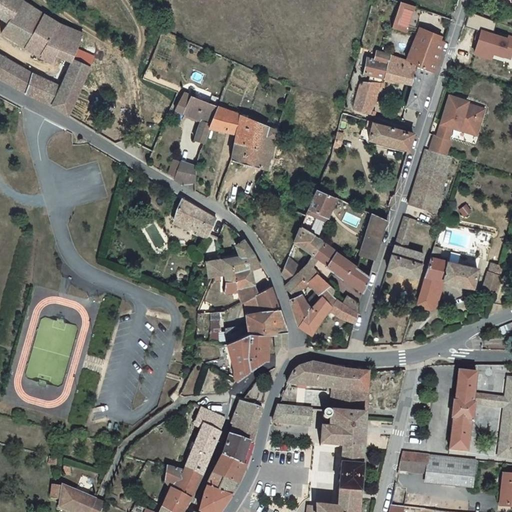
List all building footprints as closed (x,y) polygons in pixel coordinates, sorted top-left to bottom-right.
[(41,59),(61,25),(17,0),(0,0),(0,17),(6,21),(0,33),(41,59)] [(415,12),(399,7),(391,32),(406,37),(406,36),(415,12)] [(58,56),(74,65),(87,41),(61,25),(41,59),(52,66),(58,56)] [(511,36),(483,30),(476,57),(495,62),(496,56),(506,59),(511,36)] [(416,69),(410,89),(405,111),(406,111),(421,116),(444,47),(435,45),(437,41),(417,35),(416,39),(407,67),(416,69)] [(0,83),(9,89),(23,96),(31,76),(0,57),(0,83)] [(361,80),(384,85),(388,62),(374,58),(373,65),(365,64),(361,80)] [(416,69),(407,67),(388,62),(384,85),(410,89),(416,69)] [(58,92),(31,76),(23,96),(65,119),(88,73),(74,65),(58,92)] [(350,116),(367,121),(378,90),(358,88),(350,116)] [(209,132),(216,112),(183,100),(174,117),(199,128),(191,147),(201,151),(209,132)] [(453,134),(459,137),(460,134),(478,140),(485,117),(468,111),(468,109),(450,103),(441,130),(445,132),(442,140),(450,143),(453,134)] [(216,112),(209,132),(233,142),(232,146),(253,153),(261,131),(216,112)] [(414,139),(373,128),(369,145),(408,155),(414,139)] [(441,130),(437,142),(449,146),(450,143),(442,140),(445,132),(441,130)] [(253,153),(232,146),(227,163),(263,174),(277,137),(261,131),(253,153)] [(477,142),(478,140),(460,134),(459,137),(477,142)] [(451,147),(449,146),(437,142),(435,141),(429,156),(446,162),(451,147)] [(433,218),(451,163),(446,162),(429,156),(424,155),(417,178),(406,209),(433,218)] [(193,186),(193,172),(177,166),(173,183),(182,188),(193,186)] [(314,196),(305,216),(326,223),(332,204),(314,196)] [(213,221),(179,200),(167,223),(182,233),(184,229),(192,233),(189,237),(200,243),(213,221)] [(304,218),(298,232),(319,246),(370,279),(378,253),(386,225),(372,219),(361,254),(304,218)] [(392,251),(403,254),(404,253),(412,224),(412,222),(409,221),(408,224),(402,222),(392,251)] [(292,246),(313,260),(319,246),(298,232),(292,246)] [(216,281),(217,290),(254,261),(240,246),(233,251),(234,262),(214,265),(216,281)] [(294,278),(310,288),(318,277),(328,285),(335,275),(365,295),(370,279),(319,246),(313,260),(294,278)] [(433,251),(415,309),(434,315),(442,285),(471,293),(476,274),(437,263),(440,253),(433,251)] [(404,253),(403,254),(403,257),(391,253),(384,275),(414,283),(421,259),(404,253)] [(261,270),(254,261),(217,290),(219,300),(239,296),(241,306),(257,297),(251,275),(261,270)] [(216,281),(214,265),(199,267),(201,284),(203,284),(216,281)] [(279,275),(287,286),(294,278),(283,265),(279,275)] [(480,296),(493,299),(501,273),(488,269),(480,296)] [(310,288),(317,293),(317,292),(334,302),(339,292),(328,285),(318,277),(310,288)] [(284,289),(293,327),(306,309),(299,304),(310,288),(294,278),(287,286),(284,289)] [(225,336),(228,349),(264,335),(266,335),(270,336),(271,326),(279,325),(271,289),(257,297),(241,306),(245,325),(225,336)] [(355,326),(358,316),(347,310),(334,302),(317,292),(317,293),(306,309),(293,327),(308,340),(329,312),(355,326)] [(352,302),(347,310),(358,316),(361,307),(352,302)] [(281,331),(279,325),(271,326),(270,336),(271,354),(282,353),(281,331)] [(264,335),(228,349),(233,371),(231,382),(236,384),(261,359),(260,347),(265,346),(264,335)] [(292,385),(338,391),(350,393),(352,370),(336,368),(313,364),(308,364),(304,366),(301,368),(299,369),(297,372),(292,385)] [(350,393),(338,391),(335,414),(368,414),(372,372),(352,370),(350,393)] [(472,425),(474,406),(471,406),(472,397),(475,375),(457,374),(454,401),(452,401),(450,424),(451,424),(448,451),(466,453),(469,425),(472,425)] [(511,379),(507,379),(503,400),(502,409),(496,457),(511,460),(511,457),(511,379)] [(250,399),(254,392),(248,389),(244,396),(250,399)] [(471,406),(474,406),(502,409),(503,400),(472,397),(471,406)] [(229,432),(225,442),(249,449),(261,416),(261,415),(234,408),(227,431),(229,432)] [(180,475),(198,482),(199,483),(220,424),(197,413),(189,430),(196,434),(180,475)] [(348,416),(335,414),(329,413),(327,416),(327,417),(327,419),(327,421),(329,422),(330,423),(334,423),(334,431),(325,431),(323,454),(339,455),(345,455),(346,444),(348,416)] [(274,414),(269,427),(307,431),(309,418),(274,414)] [(346,444),(366,445),(368,414),(335,414),(348,416),(346,444)] [(249,449),(225,442),(217,463),(241,472),(249,449)] [(360,511),(366,445),(346,444),(345,455),(339,455),(336,511),(318,510),(313,509),(312,511),(360,511)] [(427,488),(469,493),(472,470),(472,465),(399,456),(395,474),(423,478),(422,488),(425,489),(425,488),(427,488)] [(217,463),(211,481),(236,488),(242,474),(241,472),(217,463)] [(183,511),(198,482),(180,475),(179,476),(165,473),(160,491),(161,493),(167,495),(160,511),(183,511)] [(511,478),(505,478),(503,493),(507,494),(505,507),(511,507),(511,478)] [(211,481),(205,495),(229,503),(236,488),(211,481)] [(61,501),(64,489),(63,488),(58,487),(55,487),(52,499),(61,501)] [(60,509),(66,511),(91,511),(95,504),(64,489),(61,501),(60,509)]
